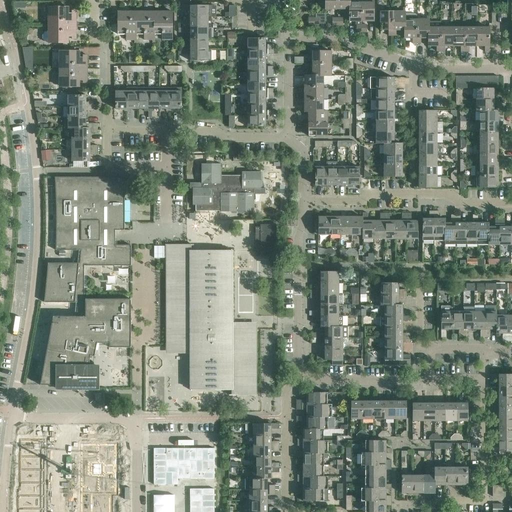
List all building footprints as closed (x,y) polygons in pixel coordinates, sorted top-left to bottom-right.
[(325,0),(325,9),(338,9),(337,0),(325,0)] [(337,0),(338,9),(349,9),(350,9),(350,2),(350,0),(337,0)] [(362,21),(362,2),(361,0),(350,0),(350,2),(350,9),(349,9),(349,21),(356,21),(356,25),(357,25),(357,32),(362,32),(362,25),(362,21)] [(362,2),(362,21),(374,21),(374,2),(362,2)] [(190,11),(190,17),(211,17),(211,5),(182,5),(182,11),(190,11)] [(229,6),(229,12),(225,13),(225,16),(236,16),(236,6),(229,6)] [(48,23),(48,25),(76,25),(76,11),(69,11),(69,7),(52,7),(52,13),(49,13),(49,23),(48,23)] [(137,43),(137,34),(136,34),(136,11),(118,11),(118,34),(126,34),(126,40),(135,40),(135,43),(137,43)] [(155,43),(155,34),(154,34),(154,11),(136,11),(136,34),(137,34),(144,34),(144,40),(153,40),(153,43),(155,43)] [(154,34),(155,34),(162,34),(162,40),(171,40),(171,43),(172,43),(172,11),(154,11),(154,34)] [(389,36),(393,36),(393,11),(380,11),(380,30),(389,30),(389,36)] [(397,30),(404,30),(405,30),(405,19),(405,14),(405,11),(393,11),(393,36),(397,36),(397,30)] [(417,44),(417,19),(417,14),(405,14),(405,19),(405,30),(404,30),(404,38),(413,38),(413,44),(417,44)] [(182,23),(182,28),(211,28),(211,17),(190,17),(190,23),(182,23)] [(421,38),(428,38),(429,38),(429,27),(429,21),(429,19),(417,19),(417,44),(421,44),(421,38)] [(441,52),(441,27),(441,21),(429,21),(429,27),(429,38),(428,38),(428,46),(429,46),(437,46),(437,52),(441,52)] [(76,25),(48,25),(48,27),(49,27),(49,31),(45,32),(43,35),(43,39),(45,42),(48,43),(69,43),(69,39),(76,39),(76,25)] [(441,27),(441,52),(445,52),(445,46),(453,46),(453,27),(441,27)] [(465,27),(453,27),(453,46),(461,46),(461,52),(465,52),(465,27)] [(477,27),(465,27),(465,52),(469,52),(469,46),(477,46),(477,27)] [(489,27),(477,27),(477,46),(485,46),(485,52),(490,52),(489,27)] [(190,39),(208,39),(211,39),(211,28),(182,28),(182,32),(190,32),(190,39)] [(248,38),(248,49),(274,49),(274,45),(266,45),(266,38),(248,38)] [(182,45),(182,50),(208,50),(208,39),(190,39),(190,45),(182,45)] [(33,47),(22,47),(22,48),(24,57),(33,57),(33,47)] [(248,49),(248,60),(266,60),(266,54),(274,54),(274,49),(248,49)] [(208,50),(182,50),(182,54),(190,54),(190,61),(211,61),(211,50),(208,50)] [(59,67),(59,69),(87,69),(87,55),(80,55),(80,51),(63,51),(63,57),(60,57),(59,67)] [(313,51),(313,64),(331,64),(331,51),(313,51)] [(248,60),(248,71),(274,71),(274,67),(266,67),(266,60),(248,60)] [(313,64),(313,75),(313,76),(323,76),(331,76),(331,64),(313,64)] [(87,69),(59,69),(59,71),(60,71),(59,81),(63,81),(63,87),(80,87),(80,83),(87,83),(87,69)] [(248,71),(248,82),(266,82),(266,76),(274,76),(274,71),(248,71)] [(305,75),(305,88),(323,88),(323,76),(313,76),(313,75),(305,75)] [(370,89),(376,89),(396,89),(396,87),(394,85),(394,77),(376,77),(370,77),(370,89)] [(248,82),(248,93),(274,93),(274,89),(266,89),(266,82),(248,82)] [(131,109),(138,109),(138,88),(127,88),(127,91),(127,110),(129,110),(131,109)] [(146,110),(149,110),(149,88),(138,88),(138,109),(145,109),(146,110)] [(153,109),(160,109),(160,88),(149,88),(149,110),(151,110),(153,109)] [(160,88),(160,109),(167,109),(167,111),(171,111),(171,88),(160,88)] [(182,88),(171,88),(171,111),(175,111),(175,109),(182,109),(182,88)] [(305,88),(305,100),(323,100),(323,88),(305,88)] [(476,88),(476,100),(496,100),(496,95),(494,95),(494,88),(492,88),(486,88),(480,88),(476,88)] [(376,89),(376,100),(394,100),(394,93),(396,91),(396,89),(376,89)] [(125,110),(127,110),(127,91),(115,91),(116,109),(123,109),(125,110)] [(248,93),(248,104),(266,104),(266,98),(274,98),(274,93),(248,93)] [(68,95),(68,106),(94,106),(94,102),(86,102),(86,95),(68,95)] [(305,112),(309,112),(323,112),(323,111),(323,100),(305,100),(305,112)] [(376,100),(376,111),(396,111),(396,108),(394,107),(394,100),(376,100)] [(476,111),(480,111),(494,111),(494,110),(494,104),(496,104),(496,100),(476,100),(476,111)] [(248,104),(248,115),(274,115),(274,110),(266,110),(266,104),(248,104)] [(68,106),(68,117),(86,117),(86,111),(94,111),(94,106),(68,106)] [(418,120),(418,122),(437,122),(437,110),(419,110),(419,118),(418,120)] [(480,111),(480,122),(500,122),(500,118),(498,118),(498,110),(494,110),(494,111),(480,111)] [(309,112),(309,124),(327,124),(327,111),(323,111),(323,112),(309,112)] [(376,111),(376,122),(394,122),(394,114),(396,113),(396,111),(376,111)] [(274,115),(248,115),(248,127),(266,127),(266,120),(274,120),(274,115)] [(65,129),(72,129),(72,128),(98,128),(98,123),(86,123),(86,117),(68,117),(65,117),(65,129)] [(376,122),(376,132),(396,132),(396,130),(394,129),(394,122),(376,122)] [(419,126),(419,133),(437,133),(437,122),(418,122),(418,124),(419,126)] [(480,122),(480,133),(498,133),(498,126),(500,126),(500,122),(480,122)] [(327,124),(309,124),(309,136),(327,136),(327,124)] [(72,128),(72,129),(72,139),(90,139),(90,133),(98,133),(98,128),(72,128)] [(376,144),(384,144),(384,143),(394,143),(394,136),(396,135),(396,132),(376,132),(376,144)] [(418,141),(418,144),(437,144),(437,133),(419,133),(419,140),(418,141)] [(480,133),(480,144),(500,144),(500,139),(498,139),(498,133),(480,133)] [(72,139),(72,150),(98,150),(98,145),(90,145),(90,139),(72,139)] [(384,144),(384,155),(404,155),(404,152),(402,151),(402,143),(394,143),(384,143),(384,144)] [(419,147),(419,155),(437,155),(437,144),(418,144),(418,146),(419,147)] [(480,144),(480,154),(498,154),(498,148),(500,148),(500,144),(480,144)] [(50,150),(42,151),(43,161),(51,160),(50,150)] [(98,150),(72,150),(72,161),(90,161),(90,155),(98,155),(98,150)] [(480,154),(480,165),(500,165),(500,161),(498,161),(498,154),(480,154)] [(384,155),(384,166),(402,166),(402,158),(404,157),(404,155),(384,155)] [(418,163),(418,165),(437,165),(437,155),(419,155),(419,162),(418,163)] [(202,164),(202,183),(190,183),(190,189),(193,189),(193,205),(196,205),(196,211),(197,211),(221,211),(254,212),(254,194),(265,194),(265,188),(261,188),(261,172),(242,172),(242,175),(222,175),(222,164),(202,164)] [(419,169),(419,176),(437,176),(437,165),(418,165),(418,168),(419,169)] [(475,176),(480,176),(498,176),(498,169),(500,169),(500,165),(480,165),(475,165),(475,176)] [(402,166),(384,166),(384,177),(404,177),(404,174),(402,172),(402,166)] [(324,186),(327,186),(327,167),(315,167),(315,185),(323,185),(324,186)] [(327,167),(327,186),(329,186),(330,185),(337,185),(337,167),(327,167)] [(348,167),(337,167),(337,185),(345,185),(346,186),(348,186),(348,167)] [(360,167),(348,167),(348,186),(351,186),(352,185),(360,185),(360,167)] [(437,176),(419,176),(419,183),(418,185),(418,187),(417,187),(417,188),(437,188),(437,176)] [(498,176),(480,176),(480,188),(500,188),(500,187),(500,183),(498,183),(498,176)] [(86,266),(131,266),(131,245),(115,245),(115,230),(125,230),(125,177),(55,177),(56,202),(56,218),(56,250),(77,250),(81,250),(80,263),(79,263),(48,263),(44,302),(75,302),(78,302),(77,316),(75,316),(53,316),(40,385),(56,385),(56,390),(100,390),(100,365),(93,365),(93,364),(89,363),(91,356),(95,356),(97,345),(109,347),(131,347),(131,299),(86,299),(84,299),(84,265),(86,266)] [(422,241),(434,241),(434,211),(429,211),(429,219),(422,219),(422,241)] [(434,241),(444,241),(444,237),(445,237),(445,223),(445,219),(439,219),(439,211),(434,211),(434,241)] [(363,235),(362,235),(362,239),(374,239),(374,221),(368,221),(368,213),(363,213),(363,217),(363,235)] [(380,221),(374,221),(374,239),(385,239),(385,213),(380,213),(380,221)] [(389,213),(385,213),(385,239),(396,239),(396,221),(389,221),(389,213)] [(402,221),(396,221),(396,239),(407,239),(407,213),(402,213),(402,221)] [(411,213),(407,213),(407,239),(418,239),(418,237),(418,221),(411,221),(411,213)] [(341,235),(352,235),(352,214),(348,215),(348,217),(341,217),(341,235)] [(352,235),(362,235),(363,235),(363,217),(356,217),(356,215),(352,214),(352,235)] [(318,235),(330,235),(330,215),(326,215),(326,217),(318,217),(318,220),(314,220),(314,234),(318,234),(318,235)] [(330,235),(341,235),(341,217),(334,217),(334,215),(330,215),(330,235)] [(444,245),(456,245),(456,215),(451,215),(451,223),(445,223),(445,237),(444,237),(444,241),(444,245)] [(456,245),(467,245),(467,223),(460,223),(461,215),(456,215),(456,245)] [(467,245),(478,245),(478,215),(473,215),(473,223),(467,223),(467,245)] [(478,245),(489,245),(489,227),(489,223),(482,223),(482,215),(478,215),(478,245)] [(489,245),(500,245),(500,219),(495,219),(495,227),(489,227),(489,245)] [(500,245),(511,245),(511,227),(504,227),(505,219),(500,219),(500,245)] [(276,255),(276,224),(260,224),(260,227),(255,227),(255,252),(260,252),(260,255),(276,255)] [(167,244),(167,348),(191,348),(191,390),(192,390),(232,390),(232,395),(256,395),(256,328),(232,328),(232,249),(231,249),(231,250),(191,250),(191,244),(188,244),(167,244)] [(419,260),(419,249),(409,249),(409,260),(419,260)] [(321,277),(321,283),(339,283),(339,271),(313,271),(313,277),(321,277)] [(313,289),(313,294),(339,294),(339,283),(321,283),(321,289),(313,289)] [(381,283),(381,294),(406,294),(406,289),(398,289),(398,283),(381,283)] [(321,305),(339,305),(343,305),(343,294),(339,294),(313,294),(313,298),(321,298),(321,305)] [(381,294),(381,305),(385,305),(398,305),(398,304),(398,299),(406,299),(406,294),(381,294)] [(381,305),(381,316),(410,316),(410,311),(402,311),(402,304),(398,304),(398,305),(385,305),(381,305)] [(313,311),(313,315),(339,315),(339,305),(321,305),(321,311),(313,311)] [(446,329),(452,329),(453,311),(441,311),(441,327),(441,337),(446,337),(446,329)] [(459,337),(463,337),(463,311),(453,311),(452,329),(459,329),(459,337)] [(468,329),(474,329),(474,311),(463,311),(463,337),(468,337),(468,329)] [(480,337),(485,337),(485,311),(474,311),(474,329),(480,329),(480,337)] [(490,329),(496,329),(496,315),(497,315),(497,311),(485,311),(485,337),(490,337),(490,329)] [(321,327),(325,327),(339,327),(339,326),(343,326),(343,316),(339,315),(313,315),(313,320),(321,320),(321,327)] [(503,341),(507,341),(507,315),(497,315),(496,315),(496,329),(496,333),(503,333),(503,341)] [(381,327),(385,327),(402,327),(402,321),(410,321),(410,316),(381,316),(381,327)] [(317,338),(343,338),(348,338),(348,327),(343,327),(343,326),(339,326),(339,327),(325,327),(325,333),(317,333),(317,338)] [(385,327),(385,338),(410,338),(410,333),(402,333),(402,327),(385,327)] [(325,342),(325,349),(343,349),(343,338),(317,338),(317,342),(325,342)] [(385,338),(385,349),(402,349),(402,342),(410,342),(410,338),(385,338)] [(343,349),(325,349),(325,355),(317,355),(317,360),(343,360),(343,349)] [(402,349),(385,349),(385,360),(385,366),(410,366),(410,355),(402,355),(402,349)] [(499,379),(499,386),(511,385),(511,374),(491,374),(491,379),(499,379)] [(491,392),(491,396),(511,396),(511,385),(499,386),(499,392),(491,392)] [(107,392),(107,394),(101,394),(101,393),(95,393),(95,400),(101,400),(116,400),(116,392),(107,392)] [(307,421),(307,428),(307,429),(324,429),(328,429),(328,417),(332,417),(332,404),(328,404),(328,392),(307,392),(307,400),(296,400),(296,410),(307,410),(307,416),(296,416),(296,421),(307,421)] [(499,407),(511,407),(511,396),(491,396),(491,401),(499,401),(499,407)] [(351,419),(363,419),(362,401),(355,401),(354,400),(351,400),(351,419)] [(363,419),(373,419),(373,400),(371,400),(370,401),(362,401),(363,419)] [(373,400),(373,419),(384,419),(384,401),(377,401),(376,400),(373,400)] [(391,401),(384,401),(384,419),(395,419),(395,400),(393,400),(391,401)] [(397,400),(395,400),(395,419),(407,419),(407,401),(399,401),(397,400)] [(442,403),(435,403),(435,421),(446,421),(446,401),(443,401),(442,403)] [(448,401),(446,401),(446,421),(457,421),(457,403),(449,403),(448,401)] [(464,403),(457,403),(457,421),(468,421),(468,401),(465,401),(464,403)] [(424,421),(424,402),(422,402),(420,403),(412,403),(412,421),(424,421)] [(426,402),(424,402),(424,421),(435,421),(435,403),(428,403),(426,402)] [(491,414),(491,418),(511,418),(511,407),(499,407),(499,414),(491,414)] [(499,423),(499,429),(511,429),(511,418),(491,418),(491,423),(499,423)] [(253,423),(253,435),(271,435),(271,429),(279,429),(279,423),(253,423)] [(303,457),(303,465),(324,465),(324,458),(328,458),(328,440),(324,440),(324,429),(307,429),(307,428),(306,428),(306,436),(298,436),(298,446),(303,446),(303,452),(298,452),(298,457),(303,457)] [(491,440),(511,439),(511,429),(499,429),(499,435),(491,435),(491,440)] [(253,435),(253,446),(279,446),(279,441),(271,441),(271,435),(253,435)] [(511,439),(491,440),(491,445),(499,445),(499,451),(511,451),(511,439)] [(20,490),(18,490),(18,497),(18,503),(18,510),(18,511),(41,511),(42,510),(42,508),(42,506),(42,503),(42,502),(42,499),(42,497),(42,496),(42,491),(42,490),(42,489),(42,488),(42,484),(42,482),(42,478),(42,477),(42,476),(42,475),(42,471),(42,470),(42,465),(42,464),(42,463),(42,462),(42,458),(42,457),(42,453),(42,452),(42,450),(42,449),(44,449),(45,449),(45,447),(45,445),(45,440),(44,440),(43,440),(39,440),(38,440),(22,440),(20,440),(20,443),(20,445),(20,451),(20,453),(20,457),(20,458),(20,462),(20,464),(20,466),(20,469),(20,470),(20,471),(20,477),(20,479),(20,482),(20,484),(20,490)] [(365,465),(365,477),(386,477),(386,470),(391,470),(391,460),(386,460),(386,453),(391,453),(391,448),(386,448),(386,440),(365,440),(365,452),(361,452),(361,465),(365,465)] [(87,444),(81,444),(80,511),(109,511),(110,502),(110,497),(110,494),(116,494),(115,475),(115,474),(115,473),(114,473),(114,472),(114,469),(114,468),(114,466),(114,465),(115,465),(115,464),(115,463),(116,463),(116,451),(115,451),(115,449),(115,447),(115,445),(115,444),(99,444),(98,444),(89,444),(87,444)] [(253,446),(253,457),(271,457),(271,450),(279,450),(279,446),(253,446)] [(154,448),(154,484),(178,484),(178,478),(214,478),(214,448),(154,448)] [(253,457),(253,468),(279,468),(279,463),(271,463),(271,457),(253,457)] [(324,465),(303,465),(303,472),(298,472),(298,482),(303,482),(303,488),(298,488),(298,493),(303,493),(303,501),(324,501),(324,499),(328,499),(328,476),(324,476),(324,465)] [(434,467),(434,475),(435,475),(435,485),(435,487),(439,487),(439,485),(446,485),(446,467),(434,467)] [(457,467),(446,467),(446,485),(453,485),(453,487),(457,487),(457,467)] [(468,467),(457,467),(457,487),(461,487),(461,485),(468,485),(468,467)] [(253,468),(253,478),(253,479),(267,479),(271,479),(271,472),(279,472),(279,468),(253,468)] [(408,495),(413,495),(413,475),(402,475),(402,493),(408,493),(408,495)] [(417,493),(424,493),(424,475),(413,475),(413,495),(417,495),(417,493)] [(424,475),(424,493),(431,493),(431,495),(435,495),(435,487),(435,485),(435,475),(434,475),(424,475)] [(386,477),(365,477),(365,488),(361,488),(361,501),(365,501),(365,511),(385,511),(386,505),(391,505),(391,496),(386,496),(386,489),(391,489),(391,484),(386,484),(386,477)] [(245,490),(249,490),(275,490),(275,485),(267,485),(267,479),(253,479),(253,478),(245,478),(245,490)] [(190,489),(189,511),(213,511),(214,489),(190,489)] [(249,490),(249,501),(267,501),(267,494),(275,494),(275,490),(249,490)] [(154,495),(153,511),(173,511),(174,495),(154,495)] [(249,501),(249,511),(275,511),(275,507),(267,507),(267,501),(249,501)] [(511,511),(511,503),(509,504),(509,511),(502,511),(502,504),(493,504),(492,511),(511,511)]
